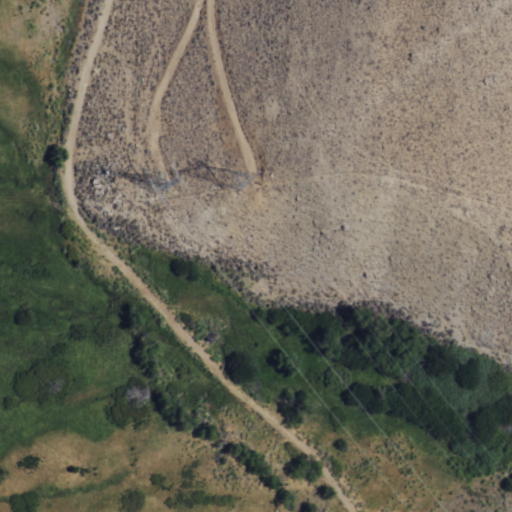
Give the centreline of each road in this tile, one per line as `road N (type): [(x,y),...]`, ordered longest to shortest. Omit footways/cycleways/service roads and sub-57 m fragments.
road 1 (track): [(343,511),(311,456),(137,292),(85,238),(69,208),(75,100),(104,0)]
road 2 (track): [(210,0),(228,112),(254,178)]
road 3 (track): [(198,0),(161,85),(150,134),(156,161)]
